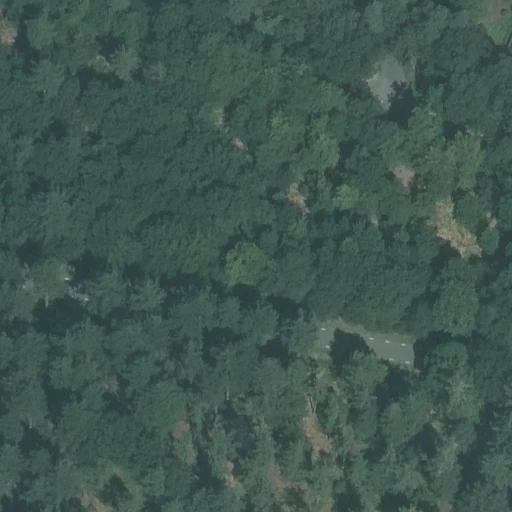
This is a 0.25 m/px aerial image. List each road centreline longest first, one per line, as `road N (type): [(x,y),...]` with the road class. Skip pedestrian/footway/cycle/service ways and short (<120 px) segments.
road 1 (tertiary): [(511,372),(0,274)]
road 2 (residential): [(382,99),(133,0)]
road 3 (unclassified): [(463,511),(511,372)]
road 4 (residential): [(511,155),(382,99)]
